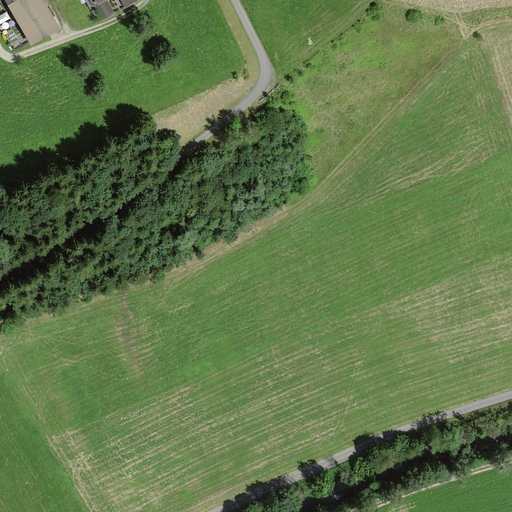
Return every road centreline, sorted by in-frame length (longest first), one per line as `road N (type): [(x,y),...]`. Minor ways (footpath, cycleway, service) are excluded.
road 1 (track): [(0,326),(171,273),(294,210),(466,39),(511,22)]
road 2 (unclassified): [(235,0),(264,61),(258,91),(155,176),(0,282)]
road 3 (track): [(0,51),(22,55),(71,38),(145,0)]
road 4 (track): [(370,511),(511,464)]
